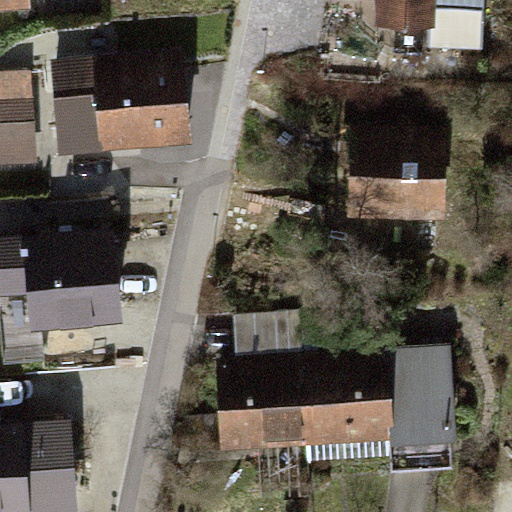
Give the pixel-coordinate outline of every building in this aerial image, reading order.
[(383,0),(383,16),(433,17),(434,43),(485,45),(486,0),(383,0)] [(191,129),(184,51),(58,62),(63,127),(103,124),(104,136),(191,129)] [(32,68),(0,70),(0,160),(7,160),(5,138),(37,135),(32,68)] [(449,130),(358,126),(355,204),(446,208),(449,130)] [(122,309),(116,230),(0,240),(0,275),(4,319),(122,309)] [(388,352),(305,358),(310,427),(390,421),(390,426),(456,421),(451,354),(389,358),(388,352)] [(305,358),(223,362),(227,432),(310,427),(305,358)] [(78,470),(75,421),(0,425),(0,500),(72,496),(70,470),(78,470)]
